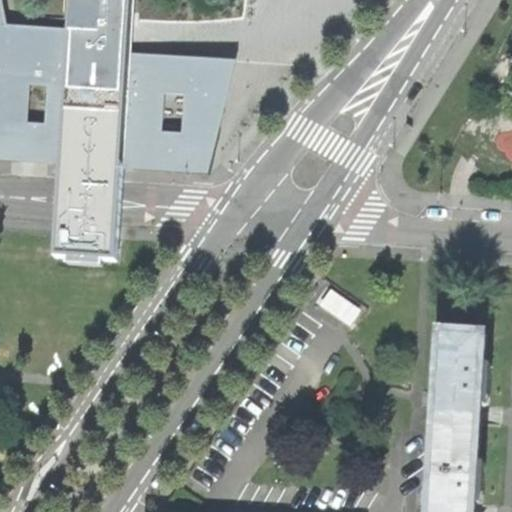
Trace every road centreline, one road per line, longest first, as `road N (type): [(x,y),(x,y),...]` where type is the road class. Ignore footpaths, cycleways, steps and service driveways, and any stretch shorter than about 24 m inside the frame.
road 1 (residential): [(237,215),(35,511)]
road 2 (residential): [(116,511),(305,221)]
road 3 (residential): [(423,0),(237,215)]
road 4 (residential): [(305,221),(448,0)]
road 5 (residential): [(237,215),(0,200)]
road 6 (residential): [(511,234),(305,221)]
